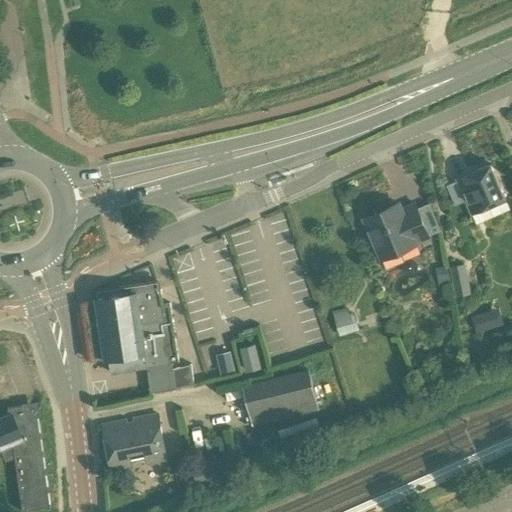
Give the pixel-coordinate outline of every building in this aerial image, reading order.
[(491,164),(471,172),(456,179),(472,214),(506,199),(491,164)] [(429,237),(428,236),(441,230),(429,203),(416,208),(414,203),(401,209),(399,204),(364,219),(381,257),(429,237)] [(449,267),(455,297),(471,294),(465,264),(449,267)] [(435,268),(438,286),(451,284),(447,266),(435,268)] [(178,360),(170,303),(163,304),(160,287),(157,288),(156,280),(96,289),(97,297),(95,297),(96,302),(89,303),(90,309),(83,310),(91,361),(109,359),(111,373),(146,367),(150,392),(175,387),(194,383),(191,364),(173,370),(171,361),(178,360)] [(354,331),(349,314),(348,310),(333,314),(339,336),(354,331)] [(488,310),(470,315),(474,332),(493,327),(488,310)] [(243,348),(248,370),(262,367),(256,344),(243,348)] [(220,373),(235,370),(230,351),(215,354),(220,373)] [(308,369),(242,386),(249,415),(257,413),(259,423),(318,409),(308,369)] [(0,416),(0,459),(1,462),(12,457),(20,511),(49,507),(35,409),(27,404),(5,408),(6,413),(0,416)] [(158,414),(102,425),(111,470),(127,467),(126,459),(149,455),(151,462),(166,459),(158,414)] [(223,473),(218,454),(191,461),(196,480),(223,473)]
